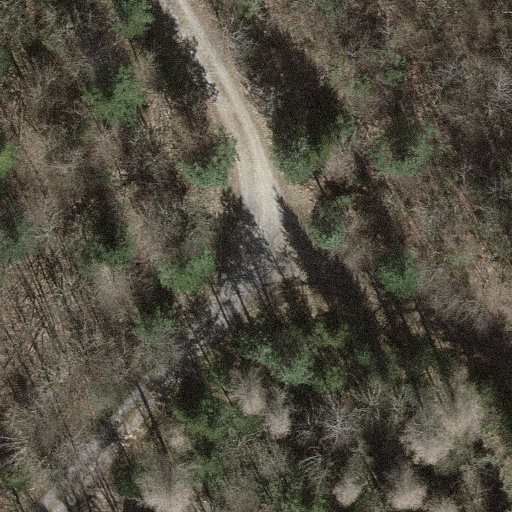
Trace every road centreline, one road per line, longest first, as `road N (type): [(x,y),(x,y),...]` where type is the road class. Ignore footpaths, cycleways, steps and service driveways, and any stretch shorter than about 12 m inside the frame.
road 1 (track): [(169,0),(245,138),(282,256),(53,511)]
road 2 (track): [(282,256),(511,364)]
